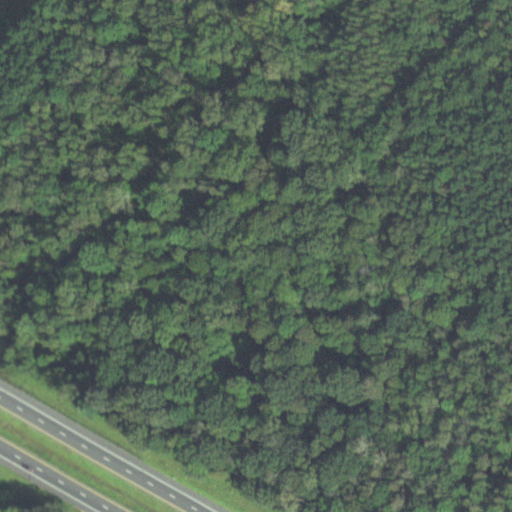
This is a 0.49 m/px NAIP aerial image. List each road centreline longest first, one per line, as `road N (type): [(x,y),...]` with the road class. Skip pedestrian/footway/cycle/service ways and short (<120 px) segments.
road 1 (motorway): [(205,511),(0,396)]
road 2 (motorway): [(0,445),(117,511)]
